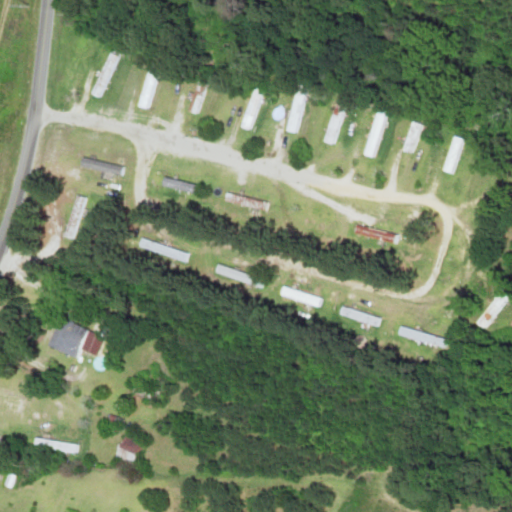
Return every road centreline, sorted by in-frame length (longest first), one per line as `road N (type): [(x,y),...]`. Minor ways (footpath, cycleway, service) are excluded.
road 1 (residential): [(360,189),(135,130),(136,200),(155,222),(408,297),(439,299),(459,284),(470,265),(468,225),(454,212),(360,189)]
road 2 (tertiary): [(0,245),(27,156),(48,0)]
